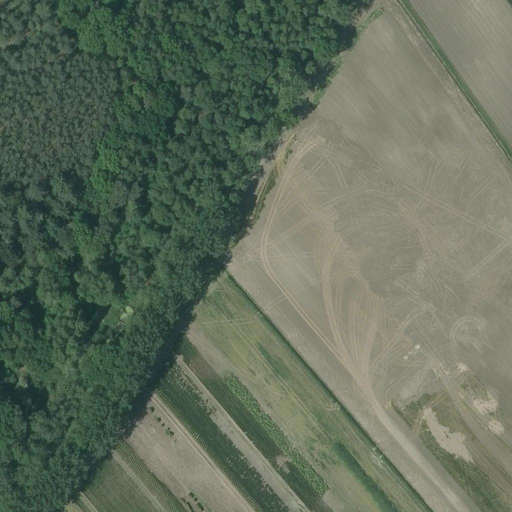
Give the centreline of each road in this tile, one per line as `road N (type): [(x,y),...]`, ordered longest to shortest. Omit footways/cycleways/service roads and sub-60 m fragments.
road 1 (track): [(352,0),(328,24),(98,412),(21,511)]
road 2 (track): [(0,85),(69,65),(78,55),(54,0)]
